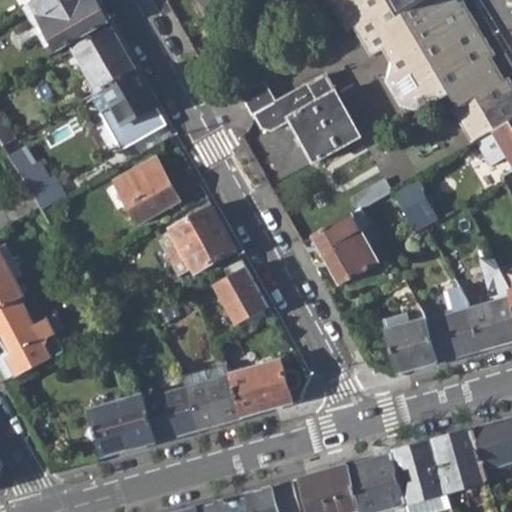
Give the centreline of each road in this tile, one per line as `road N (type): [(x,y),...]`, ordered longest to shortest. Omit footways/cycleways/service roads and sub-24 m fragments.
road 1 (residential): [(134,0),(345,386),(356,426)]
road 2 (residential): [(356,426),(52,511)]
road 3 (residential): [(511,382),(356,426)]
